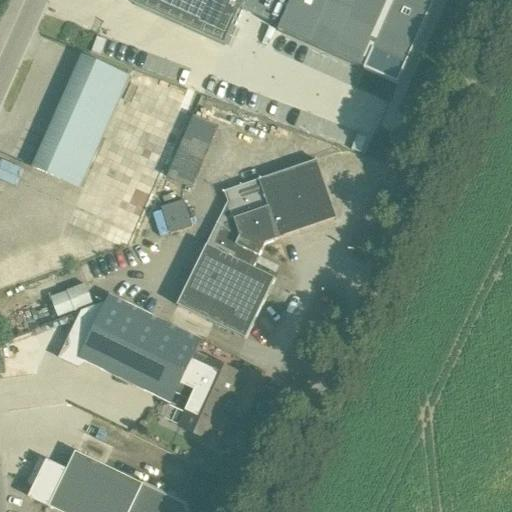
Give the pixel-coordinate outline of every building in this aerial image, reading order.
[(122,0),(224,45),(243,0),(122,0)] [(268,0),(287,8),(277,30),(397,84),(435,0),(268,0)] [(79,188),(128,76),(82,56),(33,168),(79,188)] [(204,161),(219,166),(223,154),(209,149),(204,161)] [(335,221),(315,162),(225,193),(229,204),(213,235),(258,260),(265,245),(335,221)] [(154,176),(139,184),(147,200),(162,192),(154,176)] [(170,235),(192,228),(184,201),(161,208),(170,235)] [(258,260),(213,235),(178,307),(245,340),(274,281),(253,270),(258,260)] [(38,263),(47,260),(50,273),(84,263),(80,251),(59,257),(55,243),(34,250),(38,263)] [(166,403),(197,338),(198,338),(109,295),(105,304),(81,312),(58,360),(78,369),(85,364),(166,403)] [(198,338),(197,338),(166,403),(171,405),(176,394),(191,401),(180,427),(210,440),(228,400),(234,403),(243,383),(237,380),(239,374),(196,354),(202,341),(198,338)] [(179,502),(75,452),(66,471),(40,458),(27,484),(33,487),(28,498),(48,508),(56,511),(186,511),(184,505),(179,502)]
